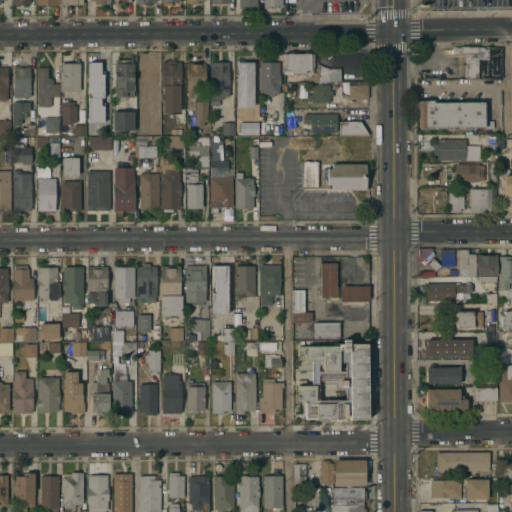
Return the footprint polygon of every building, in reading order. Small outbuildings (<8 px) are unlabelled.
[(477,77),(464,77),(464,53),(452,53),(452,46),(460,46),(460,45),(477,45),(477,48),(477,77)] [(499,78),(500,47),(488,47),(487,60),(478,60),(477,77),(499,78)] [(313,52),(313,65),(312,65),(312,71),(317,71),(317,72),(321,72),(321,81),(307,81),(306,75),(312,75),(312,73),(305,73),(283,73),(283,52),(313,52)] [(156,89),(155,89),(155,99),(137,99),(137,92),(136,92),(136,89),(137,89),(137,64),(136,64),(136,57),(156,57),(156,89)] [(114,62),(115,62),(115,58),(131,58),(131,62),(133,62),(133,96),(125,96),(125,97),(117,97),(117,96),(114,96),(114,62)] [(162,86),(160,86),(160,61),(167,61),(167,59),(174,59),(174,61),(180,61),(180,84),(179,84),(180,111),(162,111),(162,86)] [(86,61),(106,61),(106,97),(86,97),(86,61)] [(187,88),(185,88),(185,61),(204,61),(204,89),(204,92),(199,92),(199,96),(195,96),(195,99),(194,99),(194,100),(199,100),(199,97),(207,97),(207,118),(207,120),(203,120),(203,125),(195,125),(195,108),(187,108),(187,88)] [(210,61),(228,61),(228,76),(229,76),(229,85),(228,85),(228,95),(221,95),(221,98),(220,98),(220,103),(218,103),(218,104),(210,104),(210,61)] [(254,61),(254,91),(258,91),(258,106),(254,106),(254,102),(249,102),(249,104),(235,104),(235,97),(234,97),(234,61),(254,61)] [(278,61),(278,74),(279,74),(280,85),(279,85),(279,93),(274,93),(274,95),(267,95),(267,93),(259,93),(258,61),(278,61)] [(80,62),(79,90),(60,90),(60,62),(80,62)] [(13,82),(11,82),(11,74),(13,74),(13,65),(29,65),(29,96),(12,96),(13,82)] [(37,66),(47,66),(47,79),(48,79),(49,80),(50,82),(58,82),(59,95),(50,95),(50,97),(43,97),(43,105),(37,105),(37,66)] [(326,69),(339,68),(340,82),(326,82),(326,69)] [(305,93),(311,93),(311,84),(329,83),(329,90),(332,90),(332,95),(329,95),(329,101),(311,101),(311,100),(305,100),(305,93)] [(368,97),(348,97),(348,84),(357,84),(368,84),(368,97)] [(484,110),(487,110),(487,120),(493,120),(493,127),(483,127),(483,125),(419,127),(418,99),(432,99),(433,101),(483,100),(484,110)] [(29,100),(29,110),(26,110),(26,117),(21,117),(21,123),(12,124),(12,101),(29,100)] [(76,121),(61,122),(61,104),(64,104),(64,101),(73,101),(73,104),(76,104),(76,106),(76,121)] [(133,130),(112,131),(112,111),(133,111),(133,130)] [(246,133),(246,120),(247,120),(247,112),(257,112),(257,120),(258,120),(258,133),(246,133)] [(309,120),(305,120),(305,113),(309,113),(336,113),(336,131),(309,131),(309,120)] [(45,116),(58,116),(58,135),(49,135),(49,131),(45,131),(45,116)] [(0,119),(2,119),(2,118),(5,118),(5,119),(10,119),(10,135),(0,135),(0,119)] [(367,134),(339,134),(338,120),(360,120),(361,119),(370,132),(368,133),(367,134)] [(222,123),(233,122),(233,133),(222,134),(222,123)] [(26,123),(34,124),(34,133),(26,133),(26,123)] [(73,134),(73,132),(72,132),(72,124),(74,124),(74,123),(85,124),(85,134),(73,134)] [(322,168),(321,168),(321,162),(318,162),(318,161),(296,161),(296,146),(314,146),(314,136),(320,136),(320,137),(327,137),(327,136),(343,136),(344,135),(349,135),(350,136),(350,139),(352,140),(353,159),(348,161),(331,161),(331,163),(365,163),(365,188),(331,188),(331,184),(321,184),(322,168)] [(58,164),(46,164),(47,146),(35,146),(35,136),(47,136),(47,142),(59,142),(58,164)] [(110,136),(110,149),(88,149),(88,136),(110,136)] [(169,136),(183,136),(183,147),(169,147),(169,136)] [(465,144),(479,144),(479,159),(465,158),(465,159),(437,159),(437,154),(432,154),(432,143),(437,143),(437,137),(465,138),(465,144)] [(220,139),(220,159),(208,159),(208,150),(208,144),(208,139),(211,139),(220,139)] [(208,150),(208,166),(198,166),(198,155),(188,155),(188,140),(199,140),(199,144),(208,144),(208,150)] [(31,160),(30,160),(30,163),(22,163),(22,160),(14,160),(14,156),(11,156),(11,150),(14,150),(14,143),(22,143),(22,144),(26,144),(26,146),(30,146),(31,160)] [(155,156),(135,156),(135,145),(155,144),(155,156)] [(249,145),(257,145),(257,157),(249,158),(249,145)] [(160,154),(168,155),(167,164),(159,164),(160,154)] [(62,156),(78,156),(78,174),(62,174),(62,156)] [(217,206),(217,212),(211,212),(210,206),(209,206),(209,176),(210,176),(209,160),(227,159),(227,167),(232,167),(232,175),(227,175),(227,176),(231,176),(231,206),(217,206)] [(316,162),(301,162),(301,187),(316,187),(316,162)] [(481,176),(478,176),(478,180),(454,180),(455,163),(478,163),(478,164),(481,164),(481,176)] [(36,197),(36,189),(37,189),(37,178),(36,178),(36,165),(49,165),(49,177),(54,177),(55,209),(37,210),(36,197)] [(112,182),(113,182),(113,167),(133,166),(133,175),(134,175),(134,210),(113,210),(112,182)] [(159,180),(160,180),(160,172),(162,172),(162,170),(164,170),(164,168),(179,168),(179,181),(180,181),(180,195),(179,195),(179,208),(172,208),(172,210),(167,211),(167,208),(160,208),(159,180)] [(0,210),(0,169),(10,169),(10,210),(0,210)] [(12,169),(19,169),(19,172),(30,172),(31,209),(12,209),(12,169)] [(86,170),(108,170),(109,209),(86,209),(86,170)] [(150,206),(150,208),(139,208),(139,172),(158,172),(158,206),(150,206)] [(511,207),(497,207),(498,184),(500,184),(500,180),(501,180),(501,176),(502,176),(502,173),(507,173),(507,176),(509,176),(509,175),(511,175),(511,207)] [(185,183),(188,183),(188,175),(196,175),(196,177),(201,177),(201,185),(203,185),(203,194),(201,194),(201,207),(185,207),(185,183)] [(234,177),(252,177),(252,183),(253,183),(253,195),(252,195),(252,207),(234,207),(234,177)] [(61,180),(80,180),(80,210),(68,210),(68,208),(61,208),(61,180)] [(469,188),(486,188),(486,211),(469,212),(469,188)] [(493,188),(485,188),(486,202),(494,202),(493,188)] [(448,190),(462,190),(463,208),(459,208),(459,211),(448,211),(448,190)] [(451,249),(438,250),(438,267),(452,267),(451,249)] [(455,250),(467,249),(467,253),(475,252),(475,275),(457,275),(457,267),(456,267),(455,250)] [(476,253),(481,253),(481,254),(493,254),(493,253),(496,253),(496,273),(488,273),(487,274),(476,274),(476,253)] [(511,281),(508,281),(508,289),(497,289),(497,254),(498,254),(498,255),(510,255),(510,259),(511,259),(511,281)] [(432,257),(440,264),(434,270),(427,263),(432,257)] [(136,302),(136,296),(135,296),(135,265),(141,265),(141,262),(149,262),(149,265),(156,265),(156,296),(154,296),(154,302),(152,302),(152,305),(146,305),(146,302),(144,302),(136,302)] [(336,262),(336,285),(338,285),(338,298),(329,298),(329,296),(320,296),(319,262),(336,262)] [(32,299),(12,299),(12,277),(12,268),(13,268),(13,264),(26,264),(26,268),(28,268),(28,277),(33,277),(32,299)] [(179,264),(179,294),(181,294),(181,315),(160,314),(160,294),(160,265),(179,264)] [(205,278),(208,278),(208,288),(205,288),(205,301),(202,301),(203,305),(189,305),(189,301),(184,301),(184,298),(185,298),(184,293),(184,264),(205,264),(205,278)] [(229,264),(229,300),(227,300),(227,301),(225,301),(225,300),(209,300),(209,264),(229,264)] [(234,264),(254,264),(254,295),(234,296),(234,264)] [(279,264),(279,268),(280,268),(279,289),(279,294),(282,294),(282,299),(276,299),(276,294),(271,293),(271,303),(259,303),(260,295),(259,295),(259,289),(258,289),(258,264),(279,264)] [(86,281),(86,266),(106,265),(107,288),(106,288),(106,305),(89,305),(88,302),(86,302),(86,281)] [(0,266),(7,266),(7,279),(8,279),(8,291),(6,291),(7,301),(2,301),(2,302),(0,302),(0,266)] [(57,297),(38,297),(38,289),(37,289),(37,279),(38,279),(38,266),(57,266),(57,297)] [(86,302),(82,302),(82,308),(71,308),(71,303),(68,303),(68,302),(63,302),(62,289),(61,279),(63,278),(62,266),(82,266),(82,281),(86,281),(86,302)] [(133,296),(128,296),(128,302),(117,302),(117,296),(113,296),(113,266),(133,266),(133,296)] [(470,283),(470,291),(461,292),(462,298),(454,298),(454,299),(426,300),(426,298),(425,298),(424,284),(426,284),(426,282),(453,282),(453,283),(454,283),(454,281),(458,281),(458,283),(466,283),(470,283)] [(368,300),(351,300),(340,300),(340,285),(350,285),(368,285),(368,300)] [(292,312),(292,289),(304,289),(304,302),(303,302),(303,311),(311,311),(311,312),(292,312)] [(486,292),(495,292),(496,302),(486,302),(486,292)] [(214,307),(221,306),(222,319),(215,320),(214,307)] [(511,327),(507,327),(507,329),(502,329),(502,327),(501,327),(501,315),(503,315),(503,310),(508,310),(508,308),(511,308),(511,327)] [(114,310),(132,309),(132,324),(131,324),(131,326),(124,326),(124,325),(120,325),(120,326),(115,326),(115,325),(114,325),(114,324),(114,310)] [(456,323),(454,323),(454,311),(456,311),(456,310),(481,310),(481,321),(480,321),(480,326),(456,326),(456,323)] [(61,312),(78,312),(78,320),(77,320),(77,328),(86,328),(86,340),(61,340),(61,312)] [(311,321),(292,321),(292,312),(311,312),(311,321)] [(136,314),(149,314),(149,331),(137,331),(136,314)] [(208,339),(196,339),(196,332),(195,332),(195,330),(190,330),(190,318),(200,318),(208,318),(208,339)] [(313,321),(339,321),(339,337),(313,337),(313,321)] [(41,339),(41,342),(36,342),(36,325),(38,325),(38,323),(58,323),(58,339),(41,339)] [(21,326),(35,326),(35,340),(21,340),(21,326)] [(169,326),(182,326),(182,339),(169,339),(169,326)] [(109,340),(98,340),(98,327),(109,327),(109,340)] [(0,341),(11,342),(11,328),(0,328),(0,341)] [(235,328),(243,328),(243,338),(240,338),(240,339),(238,339),(238,338),(235,338),(235,328)] [(122,341),(111,341),(111,340),(111,329),(122,329),(122,333),(122,341)] [(471,339),(450,339),(450,332),(450,330),(471,330),(471,332),(471,339)] [(418,335),(436,335),(436,356),(418,356),(418,335)] [(311,360),(301,360),(297,360),(297,345),(337,345),(337,343),(343,343),(343,340),(349,340),(349,343),(366,343),(366,368),(367,418),(349,418),(349,413),(346,413),(346,415),(341,415),(341,419),(335,419),(335,417),(333,417),(333,418),(315,419),(315,418),(304,418),(304,402),(300,402),(295,402),(294,392),(297,392),(297,379),(305,379),(305,384),(311,384),(311,368),(311,360)] [(126,341),(135,341),(135,355),(111,354),(111,341),(122,341),(126,341)] [(196,348),(193,348),(193,345),(193,341),(208,341),(208,354),(196,354),(196,348)] [(223,343),(227,343),(227,341),(233,341),(233,354),(225,354),(225,353),(223,353),(223,343)] [(258,341),(276,341),(275,349),(268,349),(268,350),(266,350),(266,349),(258,349),(258,341)] [(0,342),(11,342),(12,354),(0,354),(0,342)] [(48,342),(59,342),(59,351),(48,351),(48,342)] [(71,342),(84,342),(84,356),(71,356),(71,342)] [(36,356),(24,356),(24,343),(36,343),(36,356)] [(86,349),(100,349),(100,347),(103,347),(103,359),(86,359),(86,349)] [(147,359),(145,359),(145,353),(147,353),(147,349),(159,349),(159,367),(159,370),(156,370),(156,372),(151,372),(151,370),(147,370),(147,359)] [(268,359),(280,359),(280,368),(268,368),(268,359)] [(498,364),(511,364),(511,400),(498,400),(498,364)] [(426,366),(460,366),(460,383),(426,382),(426,366)] [(95,381),(95,374),(98,374),(98,367),(99,367),(108,367),(108,376),(106,376),(106,381),(108,381),(108,392),(108,410),(100,410),(100,414),(91,414),(91,410),(90,410),(90,394),(90,390),(90,381),(95,381)] [(24,370),(24,377),(32,377),(32,388),(32,395),(32,412),(12,412),(12,379),(13,379),(13,370),(24,370)] [(63,389),(63,371),(76,371),(76,382),(81,382),(81,394),(82,394),(82,399),(83,399),(83,412),(71,412),(71,410),(63,410),(63,389)] [(161,412),(161,382),(161,373),(162,373),(162,372),(175,372),(175,373),(178,373),(178,381),(180,381),(180,412),(161,412)] [(234,372),(254,372),(254,378),(255,409),(243,410),(243,413),(234,413),(234,372)] [(126,380),(130,380),(131,411),(122,411),(122,413),(111,413),(111,380),(113,380),(113,373),(126,373),(126,380)] [(58,389),(59,389),(59,402),(58,402),(58,410),(50,410),(50,411),(37,411),(37,376),(49,376),(49,375),(52,375),(52,376),(58,376),(58,389)] [(261,396),(262,381),(263,381),(263,377),(270,377),(270,381),(281,381),(281,408),(274,408),(274,412),(264,412),(264,411),(258,411),(258,396),(261,396)] [(186,385),(186,379),(191,379),(191,381),(203,381),(203,385),(204,385),(203,409),(196,409),(196,412),(186,412),(186,385)] [(230,381),(230,410),(223,409),(223,412),(211,412),(211,381),(230,381)] [(0,383),(8,383),(8,410),(1,410),(1,412),(0,412),(0,383)] [(138,383),(156,383),(156,400),(160,400),(160,413),(156,413),(156,414),(144,414),(144,410),(138,410),(138,383)] [(474,387),(496,386),(496,399),(474,399),(474,387)] [(459,388),(459,395),(463,395),(463,396),(468,395),(468,403),(466,403),(466,409),(435,410),(435,408),(434,408),(434,410),(426,410),(426,388),(459,388)] [(488,470),(435,470),(435,451),(488,451),(488,470)] [(364,484),(333,485),(333,481),(320,482),(320,460),(328,459),(328,462),(333,462),(333,459),(364,458),(364,461),(364,484)] [(511,490),(503,490),(503,461),(511,461),(511,490)] [(305,488),(293,488),(293,463),(305,463),(305,488)] [(82,503),(74,503),(74,507),(63,507),(63,503),(62,503),(62,476),(63,476),(63,472),(70,472),(70,471),(82,471),(82,503)] [(183,496),(167,496),(167,471),(178,471),(178,474),(183,474),(183,496)] [(33,488),(34,488),(34,505),(25,505),(25,511),(15,511),(15,491),(13,491),(13,484),(14,484),(15,475),(22,475),(22,472),(34,472),(33,488)] [(107,473),(107,486),(108,486),(108,499),(107,499),(107,508),(104,510),(104,511),(88,511),(88,510),(87,510),(87,502),(86,502),(86,486),(87,486),(87,474),(107,473)] [(58,507),(57,507),(57,511),(48,511),(48,507),(40,507),(40,475),(58,474),(58,507)] [(111,511),(111,474),(130,474),(130,511),(111,511)] [(257,484),(258,484),(258,496),(257,496),(257,508),(257,511),(243,511),(243,508),(238,508),(238,492),(237,492),(237,479),(238,479),(238,474),(245,474),(245,475),(257,475),(257,484)] [(281,506),(263,507),(262,475),(281,474),(281,506)] [(160,510),(158,510),(158,511),(154,511),(154,510),(138,510),(138,475),(153,475),(153,479),(160,479),(160,510)] [(208,502),(202,502),(202,508),(191,508),(191,502),(187,502),(187,475),(208,475),(208,502)] [(233,507),(227,507),(227,509),(224,509),(224,508),(222,508),(222,511),(218,511),(218,507),(213,507),(213,475),(225,475),(225,476),(233,476),(233,507)] [(487,497),(465,497),(464,478),(487,478),(487,497)] [(429,497),(430,479),(460,479),(460,497),(429,497)] [(369,495),(366,495),(366,499),(363,499),(363,507),(365,507),(365,511),(319,511),(320,491),(311,491),(311,489),(369,488),(369,495)] [(183,511),(167,511),(167,506),(168,506),(168,502),(178,502),(178,506),(178,510),(183,510),(183,511)]
